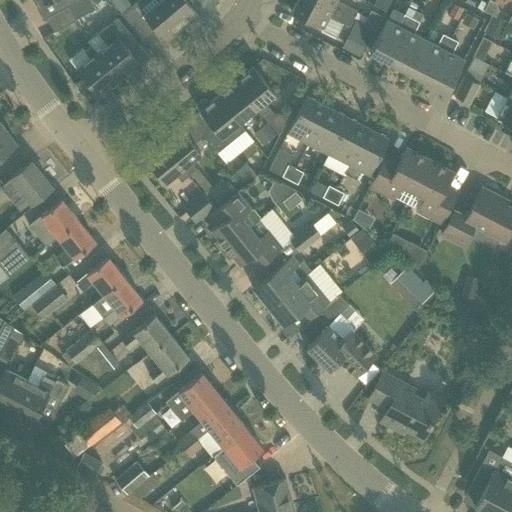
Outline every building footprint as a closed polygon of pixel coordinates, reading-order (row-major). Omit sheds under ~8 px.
[(51,0),(58,10),(68,5),(77,0),(37,0),(40,5),(48,0),(51,0)] [(77,0),(68,5),(76,19),(87,12),(95,8),(90,0),(77,0)] [(110,0),(121,13),(131,5),(126,0),(110,0)] [(157,0),(158,1),(181,28),(198,14),(187,1),(187,0),(157,0)] [(349,25),(352,19),(316,0),(296,0),(291,11),(322,27),(327,18),(342,26),(343,22),(349,25)] [(316,0),(352,19),(356,10),(348,6),(336,0),(316,0)] [(181,28),(158,1),(143,14),(134,3),(131,5),(121,13),(121,14),(142,40),(155,29),(166,41),(181,28)] [(483,11),(485,6),(479,3),(476,8),(483,11)] [(453,4),(447,16),(457,21),(462,9),(453,4)] [(54,31),(76,19),(68,5),(58,10),(46,17),(54,31)] [(388,62),(408,72),(425,39),(413,33),(423,14),(415,10),(411,17),(388,62)] [(477,19),(465,13),(461,22),(473,28),(477,19)] [(363,24),(375,30),(382,17),(376,14),(368,15),(363,24)] [(411,17),(404,14),(398,25),(386,19),(369,52),(388,62),(411,17)] [(492,14),(485,30),(500,37),(507,20),(492,14)] [(90,45),(118,80),(132,68),(130,66),(137,60),(129,50),(138,43),(116,17),(87,41),(90,45)] [(358,56),(367,37),(370,31),(357,25),(345,49),(358,56)] [(408,72),(427,82),(450,38),(442,34),(436,45),(425,39),(408,72)] [(473,55),(473,56),(482,60),(491,41),(482,36),(473,55)] [(458,42),(450,38),(427,82),(447,92),(464,59),(452,53),(458,42)] [(68,59),(76,69),(96,94),(102,88),(104,91),(118,80),(90,45),(84,51),(81,48),(68,59)] [(479,85),(489,64),(482,60),(473,56),(463,76),(479,85)] [(230,74),(229,75),(262,116),(263,115),(278,133),(286,117),(283,114),(273,113),(270,109),(263,101),(274,93),(253,67),(244,74),(240,69),(231,76),(230,74)] [(226,89),(217,96),(244,129),(238,122),(248,114),(254,122),(262,116),(229,75),(230,77),(222,84),(226,89)] [(463,76),(453,95),(469,103),(479,85),(463,76)] [(279,104),(291,110),(297,97),(287,92),(279,104)] [(234,137),(244,129),(217,96),(208,103),(204,98),(195,105),(211,126),(201,134),(202,136),(202,135),(216,152),(226,144),(234,138),(234,137)] [(307,143),(326,107),(306,96),(287,133),(307,143)] [(511,125),(511,101),(506,99),(496,117),(511,125)] [(328,154),(347,117),(326,107),(307,143),(328,154)] [(367,127),(347,117),(328,154),(348,164),(367,127)] [(0,153),(15,141),(0,122),(0,153)] [(262,144),(275,134),(267,123),(254,133),(262,144)] [(156,134),(155,134),(188,175),(196,169),(189,161),(200,153),(192,144),(202,136),(201,134),(191,142),(179,127),(170,134),(166,129),(157,136),(156,134)] [(367,127),(348,164),(343,173),(355,178),(360,170),(369,175),(388,138),(367,127)] [(188,175),(155,134),(155,135),(157,137),(148,143),(152,149),(143,156),(164,182),(174,174),(181,181),(188,175)] [(405,203),(428,159),(405,147),(397,162),(384,156),(369,186),(393,198),(394,197),(405,203)] [(444,186),(451,171),(428,159),(405,203),(416,209),(416,210),(441,223),(456,193),(444,186)] [(30,202),(51,185),(30,160),(9,177),(10,178),(0,186),(8,197),(9,196),(19,210),(29,201),(30,202)] [(281,176),(288,180),(295,168),(288,164),(281,176)] [(249,166),(237,176),(244,185),(256,175),(249,166)] [(302,172),(295,168),(288,180),(296,184),(302,172)] [(214,208),(233,193),(233,191),(235,189),(227,180),(225,182),(222,179),(202,193),(214,208)] [(329,201),(335,189),(328,185),(322,197),(329,201)] [(504,240),(511,225),(511,207),(498,201),(501,196),(481,186),(465,217),(453,210),(441,234),(464,246),(474,225),(504,240)] [(335,189),(329,201),(336,204),(342,193),(335,189)] [(221,249),(259,218),(259,216),(254,209),(250,208),(236,191),(208,214),(216,224),(210,229),(217,238),(214,241),(221,249)] [(301,199),(295,191),(282,201),(288,209),(301,199)] [(202,193),(183,208),(194,222),(214,208),(202,193)] [(78,219),(61,198),(28,225),(45,245),(56,236),(78,219)] [(271,206),(259,215),(280,243),(292,234),(271,206)] [(357,206),(351,218),(367,226),(373,215),(357,206)] [(318,232),(335,220),(327,209),(311,221),(318,232)] [(282,247),(267,229),(259,219),(259,218),(221,249),(228,258),(232,255),(239,264),(245,259),(253,269),(282,247)] [(62,267),(95,240),(78,219),(56,236),(66,249),(55,258),(62,267)] [(357,230),(349,220),(342,226),(349,236),(357,230)] [(299,251),(320,234),(311,224),(290,241),(299,251)] [(0,266),(8,276),(30,257),(5,228),(0,231),(0,266)] [(387,245),(416,267),(425,250),(392,233),(387,245)] [(367,236),(356,246),(370,261),(381,251),(367,236)] [(291,254),(252,286),(267,305),(310,270),(302,260),(298,263),(291,254)] [(103,294),(124,277),(107,256),(74,282),(81,290),(92,281),(103,294)] [(420,280),(411,272),(406,266),(395,277),(401,282),(421,302),(434,289),(423,278),(420,280)] [(56,284),(45,270),(13,295),(24,310),(31,304),(56,284)] [(267,305),(282,324),(296,312),(303,321),(328,301),(306,273),(310,270),(267,305)] [(141,298),(124,277),(103,294),(92,303),(109,324),(141,298)] [(474,298),(477,286),(465,283),(461,294),(474,298)] [(56,284),(31,304),(41,317),(66,297),(56,284)] [(375,354),(351,331),(354,327),(340,313),(348,303),(339,294),(321,312),(330,321),(306,347),(328,369),(339,358),(355,375),(375,354)] [(150,352),(171,335),(154,314),(122,340),(128,348),(139,339),(150,352)] [(0,353),(10,335),(14,326),(3,320),(0,326),(0,353)] [(101,343),(91,330),(60,355),(72,368),(76,363),(87,354),(101,343)] [(0,356),(9,361),(20,340),(10,335),(0,353),(0,356)] [(188,356),(171,335),(150,352),(160,364),(149,374),(155,381),(167,372),(167,373),(188,356)] [(101,343),(87,354),(93,362),(98,359),(108,371),(117,363),(101,343)] [(0,414),(7,418),(27,380),(5,368),(0,377),(0,401),(4,404),(0,412),(0,414)] [(193,408),(216,390),(200,371),(166,400),(172,408),(181,419),(193,408)] [(422,436),(438,407),(411,393),(414,389),(381,372),(368,397),(387,407),(380,420),(394,427),(396,423),(422,436)] [(55,378),(54,380),(43,375),(38,385),(27,380),(7,418),(14,422),(19,412),(34,420),(49,391),(61,398),(68,385),(55,378)] [(96,387),(88,380),(78,394),(86,400),(96,387)] [(216,390),(193,408),(202,419),(189,430),(176,441),(183,449),(196,438),(209,427),(231,409),(221,397),(216,390)] [(136,427),(155,412),(147,402),(128,417),(136,427)] [(112,412),(110,409),(79,432),(88,445),(105,433),(130,413),(122,403),(112,412)] [(224,446),(246,428),(231,409),(209,427),(224,446)] [(228,475),(261,447),(246,428),(224,446),(234,458),(222,468),(228,475)] [(202,445),(196,438),(183,449),(189,456),(202,445)] [(82,453),(74,466),(92,477),(99,464),(82,453)] [(488,511),(499,511),(511,488),(511,464),(503,460),(497,471),(481,463),(470,483),(483,489),(474,505),(488,511)] [(126,493),(142,480),(148,475),(137,461),(115,479),(126,493)] [(252,487),(258,511),(264,511),(292,504),(285,478),(252,487)] [(511,511),(511,488),(499,511),(511,511)]
